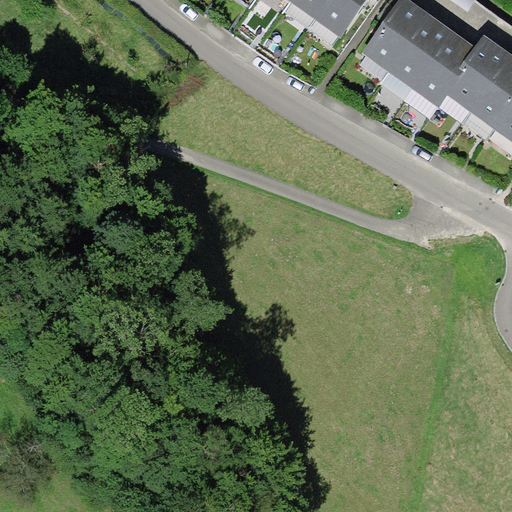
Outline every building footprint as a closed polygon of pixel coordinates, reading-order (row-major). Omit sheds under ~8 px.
[(291,0),(291,1),(314,17),(325,0),(291,0)] [(325,0),(314,17),(340,35),(365,0),(325,0)] [(387,70),(428,13),(416,4),(410,0),(399,0),(362,52),(387,70)] [(409,86),(451,29),(439,21),(428,13),(387,70),(409,86)] [(409,86),(439,107),(448,95),(464,71),(459,68),(475,46),(464,38),(451,29),(409,86)] [(448,95),(471,111),(511,54),(498,45),(483,34),(475,46),(459,68),(464,71),(448,95)] [(471,111),(493,127),(511,100),(511,54),(471,111)] [(511,100),(493,127),(511,140),(511,100)]
